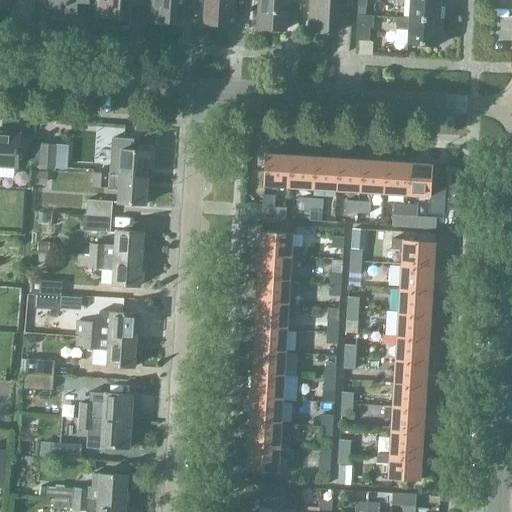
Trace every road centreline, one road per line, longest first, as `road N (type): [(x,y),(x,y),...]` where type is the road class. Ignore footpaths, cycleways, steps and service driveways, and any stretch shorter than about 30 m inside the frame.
road 1 (residential): [(172,511),(198,94)]
road 2 (residential): [(511,112),(198,94)]
road 3 (residential): [(497,511),(511,277)]
road 4 (residential): [(198,94),(0,78)]
